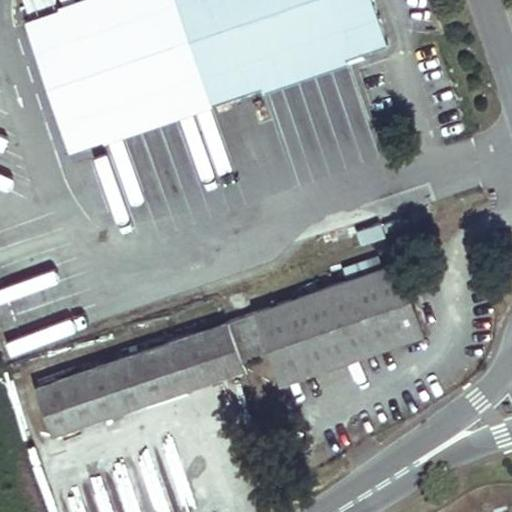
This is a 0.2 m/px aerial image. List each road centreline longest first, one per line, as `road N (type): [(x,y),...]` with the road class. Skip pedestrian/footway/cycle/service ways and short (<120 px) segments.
road 1 (unknown): [(511,125),(163,235),(114,236),(97,231),(21,140),(0,75)]
road 2 (tertiary): [(511,369),(398,474)]
road 3 (tertiary): [(398,474),(511,431)]
